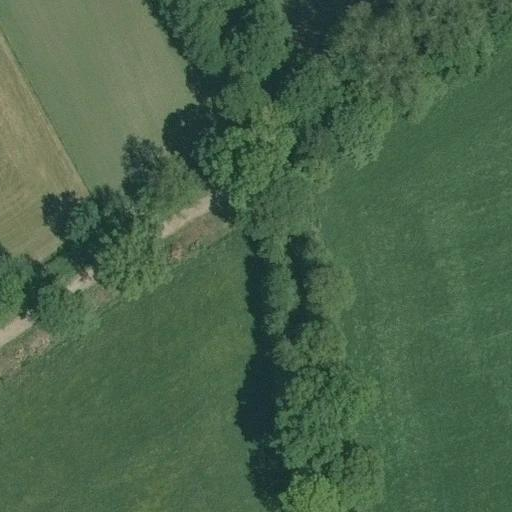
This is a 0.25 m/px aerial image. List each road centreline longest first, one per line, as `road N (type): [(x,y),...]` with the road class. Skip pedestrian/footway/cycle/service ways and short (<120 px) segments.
road 1 (track): [(275,151),(0,335)]
road 2 (track): [(275,151),(503,0)]
road 3 (track): [(206,0),(260,100),(275,151)]
